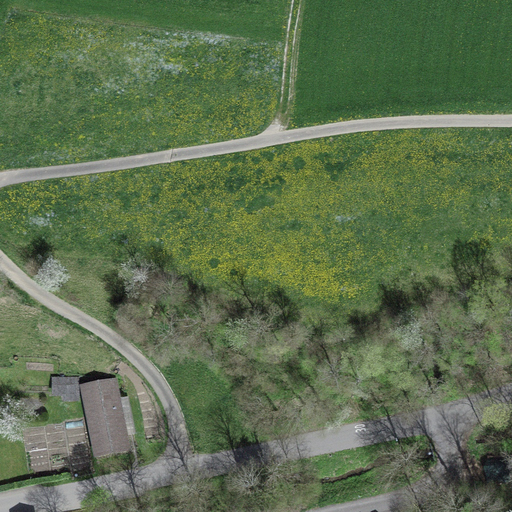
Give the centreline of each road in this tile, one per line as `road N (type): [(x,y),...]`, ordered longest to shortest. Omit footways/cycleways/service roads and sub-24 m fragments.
road 1 (track): [(511,120),(359,125),(0,180)]
road 2 (residential): [(457,415),(0,509)]
road 3 (track): [(0,260),(154,377),(175,419),(183,471)]
road 4 (residential): [(353,511),(434,482),(452,460),(457,415)]
road 5 (track): [(270,138),(285,107),(297,0)]
